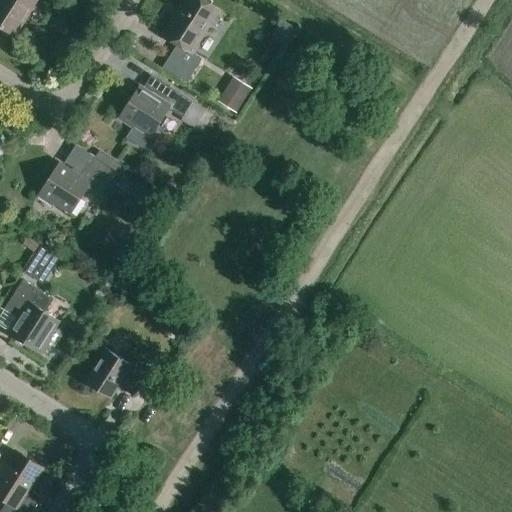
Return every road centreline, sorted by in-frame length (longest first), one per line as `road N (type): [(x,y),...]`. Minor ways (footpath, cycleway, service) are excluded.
road 1 (track): [(483,0),(155,511)]
road 2 (residential): [(0,74),(56,105),(75,92),(131,0)]
road 3 (residential): [(56,511),(91,447),(82,430),(0,376)]
